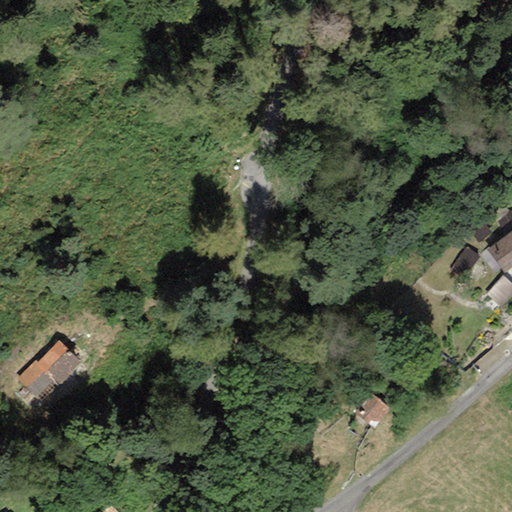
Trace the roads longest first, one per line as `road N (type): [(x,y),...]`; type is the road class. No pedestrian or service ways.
road 1 (unclassified): [(160,511),(204,422),(245,277),(281,89),(320,0)]
road 2 (unclassified): [(511,359),(408,449),(316,511)]
